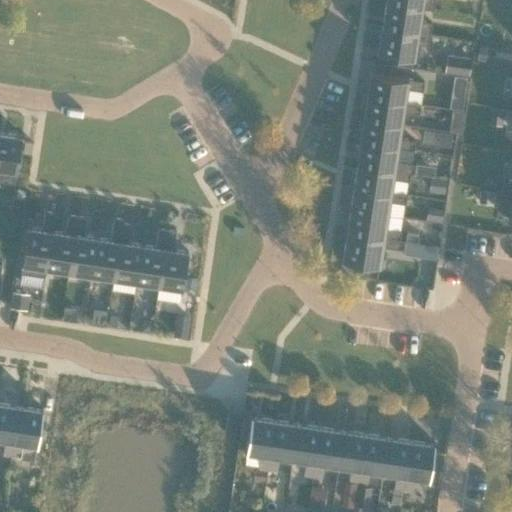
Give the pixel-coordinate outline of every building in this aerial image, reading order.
[(386,0),(382,25),(418,31),(430,33),(432,21),(420,19),(422,6),(386,0)] [(382,25),(378,51),(414,57),(416,41),(428,42),(430,33),(418,31),(382,25)] [(493,60),(495,47),(479,45),(477,58),(493,60)] [(471,57),(447,54),(445,70),(468,73),(471,57)] [(371,71),(368,95),(403,100),(404,101),(407,87),(423,89),(424,79),(408,77),(371,71)] [(465,86),(467,76),(454,74),(453,84),(465,86)] [(368,95),(364,117),(399,123),(401,110),(417,112),(419,103),(404,101),(403,100),(368,95)] [(462,108),(463,98),(451,96),(449,106),(462,108)] [(501,124),(503,108),(491,106),(489,122),(501,124)] [(452,108),(449,130),(462,132),(465,110),(452,108)] [(364,117),(361,140),(395,145),(398,146),(411,148),(413,138),(397,136),(399,123),(364,117)] [(0,130),(0,167),(3,168),(1,180),(14,182),(15,170),(16,170),(21,134),(0,130)] [(449,145),(451,132),(439,131),(437,143),(449,145)] [(361,140),(357,162),(394,168),(409,171),(414,171),(415,162),(396,159),(398,146),(395,145),(361,140)] [(357,162),(354,185),(391,191),(393,178),(407,180),(409,171),(394,168),(357,162)] [(497,185),(499,176),(484,173),(482,183),(497,185)] [(446,179),(431,176),(429,189),(444,192),(446,179)] [(511,180),(501,179),(499,189),(511,191),(511,180)] [(354,185),(350,207),(387,213),(389,200),(404,202),(405,193),(391,191),(354,185)] [(24,200),(25,189),(17,187),(15,199),(24,200)] [(494,191),(480,188),(478,201),(492,203),(494,191)] [(499,189),(498,200),(510,202),(508,217),(511,218),(511,191),(499,189)] [(427,206),(426,219),(441,220),(442,208),(427,206)] [(350,207),(346,230),(384,236),(398,238),(399,230),(385,228),(387,213),(350,207)] [(21,272),(19,285),(42,288),(44,276),(46,266),(45,266),(51,229),(54,210),(44,209),(42,227),(27,225),(22,263),(21,272)] [(51,229),(45,266),(46,266),(68,270),(77,214),(68,212),(65,231),(51,229)] [(77,214),(68,270),(91,273),(97,236),(83,234),(86,215),(77,214)] [(97,236),(91,273),(114,277),(122,221),(123,217),(113,215),(110,238),(97,236)] [(114,277),(112,288),(134,291),(135,280),(136,280),(142,242),(128,240),(131,222),(122,221),(114,277)] [(142,242),(136,280),(158,283),(167,228),(158,226),(155,244),(142,242)] [(159,283),(157,297),(179,300),(181,287),(182,287),(188,250),(173,247),(176,229),(167,228),(158,283),(159,283)] [(346,230),(342,256),(379,262),(382,243),(402,246),(403,239),(398,238),(384,236),(346,230)] [(419,233),(406,231),(405,239),(417,241),(419,233)] [(420,243),(418,256),(435,258),(437,246),(420,243)] [(195,290),(198,277),(186,275),(184,288),(195,290)] [(27,309),(29,292),(12,290),(10,307),(27,309)] [(76,319),(78,306),(64,304),(62,318),(76,319)] [(104,324),(107,309),(94,307),(92,322),(104,324)] [(116,324),(118,314),(110,313),(108,323),(116,324)] [(188,336),(190,315),(177,313),(174,334),(188,336)] [(150,332),(151,321),(141,320),(139,331),(150,332)] [(0,403),(0,436),(6,438),(3,452),(12,454),(19,406),(0,403)] [(19,406),(12,454),(20,455),(22,440),(38,443),(43,410),(19,406)] [(228,412),(225,432),(240,434),(243,414),(228,412)] [(251,414),(245,451),(246,452),(246,451),(260,453),(258,467),(267,469),(275,419),(252,416),(252,414),(251,414)] [(275,419),(267,469),(276,470),(279,455),(292,457),(297,422),(275,419)] [(297,422),(292,457),(306,459),(303,474),(313,475),(320,426),(297,422)] [(320,426),(313,475),(322,477),(324,462),(337,464),(342,429),(320,426)] [(342,429),(337,464),(351,466),(349,481),(358,482),(365,432),(342,429)] [(365,432),(358,482),(367,483),(369,469),(382,471),(388,436),(365,432)] [(388,436),(382,471),(396,473),(394,487),(403,489),(410,439),(388,436)] [(410,439),(403,489),(412,490),(414,475),(428,477),(428,478),(429,479),(434,441),(433,441),(433,442),(410,439)] [(255,469),(254,478),(264,480),(265,470),(255,469)] [(356,483),(344,481),(340,504),(353,506),(356,483)] [(371,486),(358,484),(353,511),(361,511),(363,506),(368,507),(371,486)] [(325,504),(327,487),(311,485),(309,502),(325,504)] [(399,504),(401,489),(393,488),(391,503),(399,504)]
